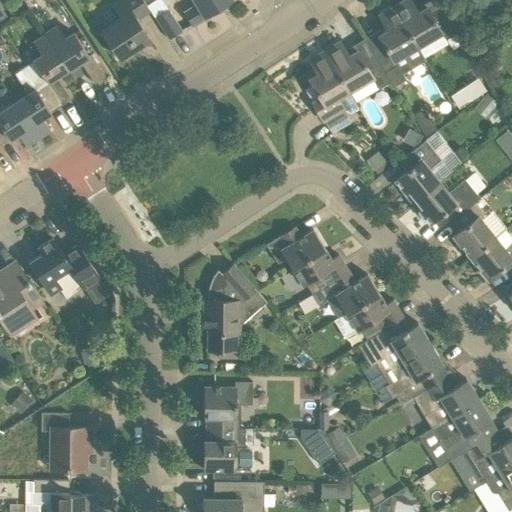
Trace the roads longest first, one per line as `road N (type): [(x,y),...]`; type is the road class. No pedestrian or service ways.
road 1 (residential): [(511,365),(339,188),(306,175),(283,180),(148,271)]
road 2 (residential): [(73,163),(299,19)]
road 3 (residential): [(146,511),(148,271)]
road 4 (residential): [(148,271),(73,163)]
